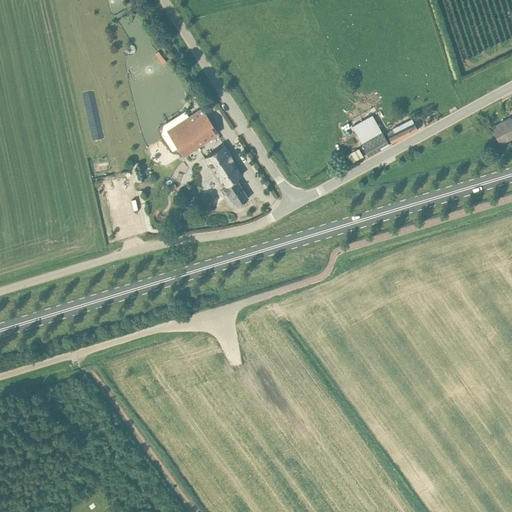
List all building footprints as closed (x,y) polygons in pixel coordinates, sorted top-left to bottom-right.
[(202,108),(167,130),(183,155),(218,133),(202,108)] [(372,115),(352,126),(368,156),(389,144),(372,115)] [(511,120),(511,121),(510,117),(492,127),(501,144),(511,137),(511,120)] [(387,134),(392,143),(417,130),(412,119),(392,128),(393,131),(387,134)] [(208,168),(210,167),(222,186),(236,179),(243,174),(224,145),(204,158),(207,163),(206,164),(208,168)] [(363,157),(359,149),(346,155),(351,164),(363,157)] [(223,194),(226,194),(231,202),(233,200),(236,206),(248,198),(236,179),(222,186),(222,187),(222,188),(221,190),(223,194)] [(175,184),(167,187),(169,192),(177,188),(175,184)]
